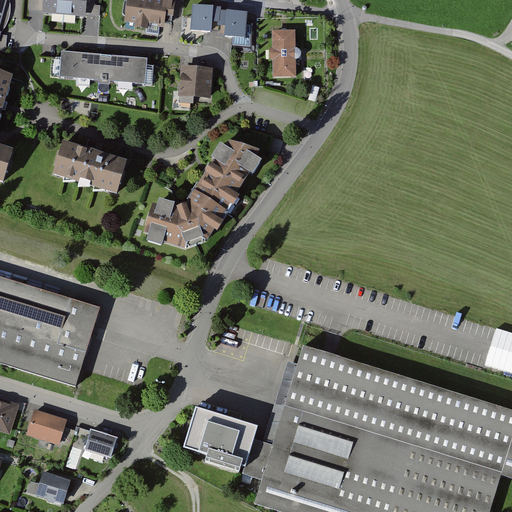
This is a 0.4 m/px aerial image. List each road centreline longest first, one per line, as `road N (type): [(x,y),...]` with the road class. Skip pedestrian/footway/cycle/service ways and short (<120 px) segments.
road 1 (residential): [(149,428),(187,375),(243,235),(324,131)]
road 2 (residential): [(249,106),(219,54),(22,36)]
road 3 (residential): [(249,106),(171,155),(42,120)]
road 4 (track): [(353,19),(458,34),(511,55)]
road 5 (residential): [(0,384),(149,428)]
road 6 (residential): [(324,131),(355,62),(346,0)]
